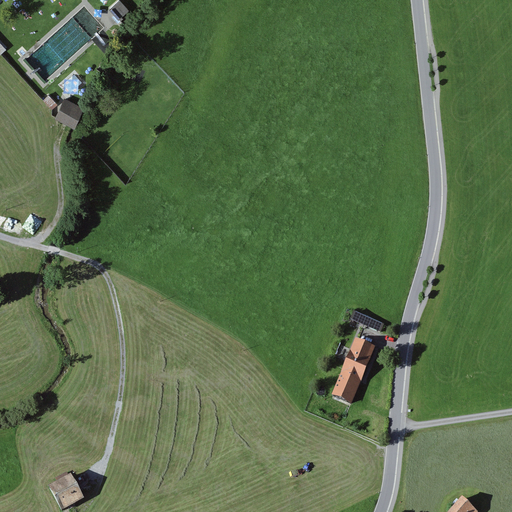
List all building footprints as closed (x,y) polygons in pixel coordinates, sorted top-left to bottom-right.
[(127,0),(114,0),(113,1),(123,12),(131,4),(127,0)] [(81,107),(65,99),(56,116),(73,125),(81,107)] [(383,326),(387,317),(356,305),(352,313),(383,326)] [(377,348),(358,341),(335,398),(349,404),(359,381),(363,383),(377,348)] [(64,511),(85,501),(73,477),(51,489),(63,511),(64,511)] [(477,511),(463,500),(452,511),(477,511)]
